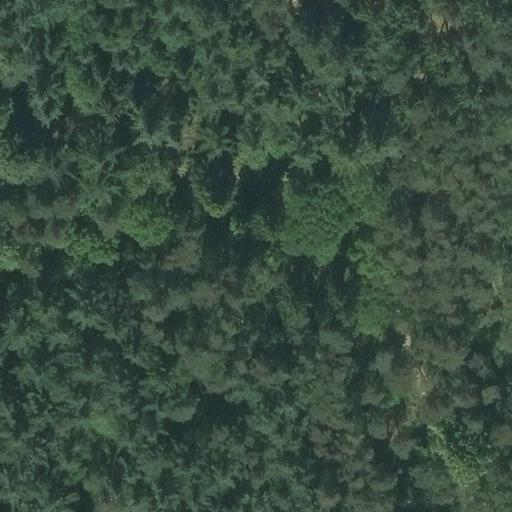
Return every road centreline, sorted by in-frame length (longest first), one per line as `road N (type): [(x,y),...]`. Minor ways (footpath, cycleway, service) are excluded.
road 1 (track): [(354,184),(0,150)]
road 2 (track): [(354,184),(474,511)]
road 3 (track): [(293,0),(354,184)]
